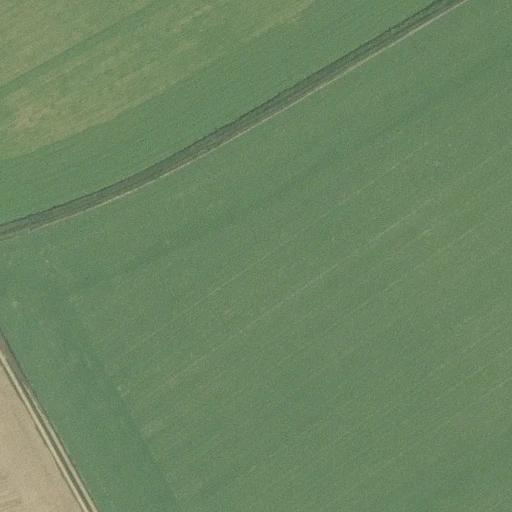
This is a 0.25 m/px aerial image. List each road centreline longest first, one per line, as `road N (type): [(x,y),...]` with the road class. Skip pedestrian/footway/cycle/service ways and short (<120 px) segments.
road 1 (track): [(0,237),(103,209),(456,0)]
road 2 (track): [(0,349),(90,511)]
